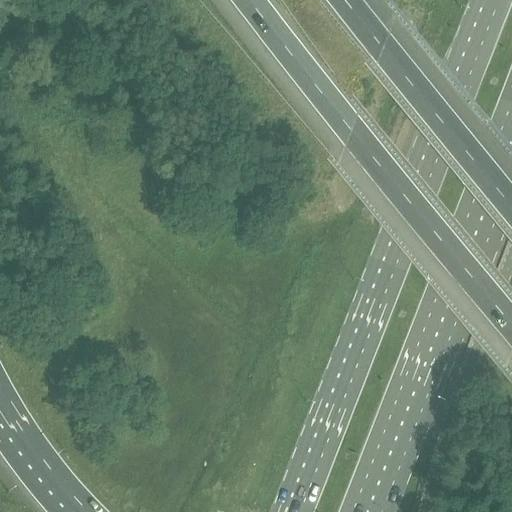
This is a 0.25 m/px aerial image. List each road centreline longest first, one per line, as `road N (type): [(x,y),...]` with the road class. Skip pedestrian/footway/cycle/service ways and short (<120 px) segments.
road 1 (primary): [(478,0),(278,511)]
road 2 (motorway): [(251,0),(511,325)]
road 3 (primary): [(382,511),(511,181)]
road 4 (motorway): [(511,207),(346,0)]
road 5 (motorway): [(0,409),(76,511)]
